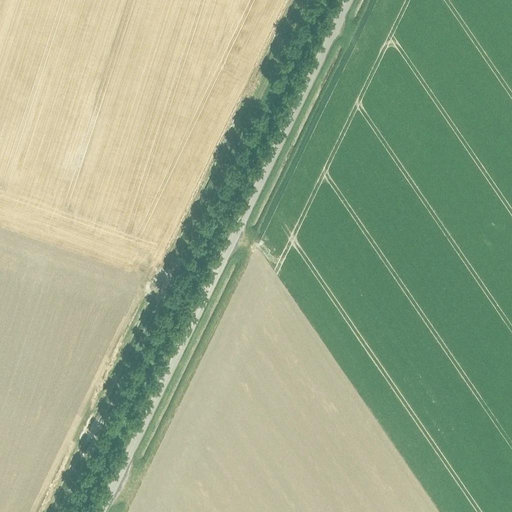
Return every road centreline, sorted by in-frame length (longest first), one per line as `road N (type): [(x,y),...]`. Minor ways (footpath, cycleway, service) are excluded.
road 1 (track): [(299,0),(53,511)]
road 2 (unclassified): [(103,511),(347,0)]
